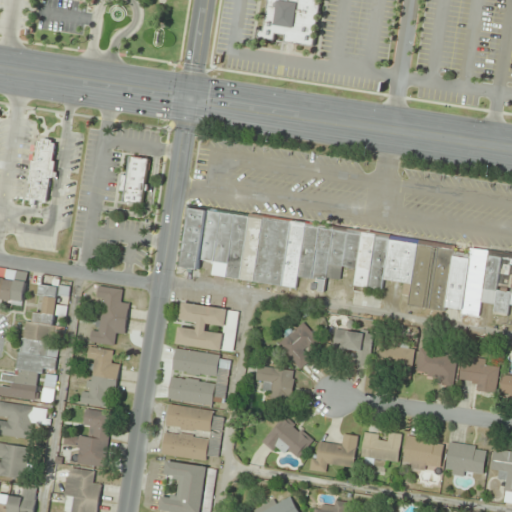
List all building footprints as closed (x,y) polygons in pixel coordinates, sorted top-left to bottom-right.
[(313,46),(319,0),(268,0),(263,31),(259,31),(258,38),(273,40),(275,33),(285,35),(284,42),(313,46)] [(42,139),(52,140),(51,143),(55,143),(53,161),(55,162),(52,179),(50,178),(46,202),(28,199),(31,184),(28,183),(32,161),(35,162),(38,141),(41,142),(42,139)] [(129,156),(148,159),(141,205),(122,202),(124,192),(118,191),(120,175),(127,176),(128,164),(126,164),(127,158),(129,158),(129,156)] [(185,205),(206,208),(198,259),(197,270),(176,266),(184,211),(185,205)] [(206,208),(220,210),(212,261),(198,259),(206,208)] [(220,210),(235,212),(225,277),(210,275),(212,261),(220,210)] [(235,212),(248,214),(238,280),(225,277),(235,212)] [(248,214),(248,213),(263,215),(253,282),(238,280),(248,214)] [(263,215),(291,219),(281,286),(253,282),(263,215)] [(291,219),(305,221),(296,276),(295,288),(281,286),(291,219)] [(305,221),(319,223),(310,279),(296,276),(305,221)] [(319,223),(333,225),(325,277),(323,293),(316,292),(318,282),(315,282),(315,279),(310,279),(319,223)] [(333,225),(346,228),(340,266),(338,279),(325,277),(333,225)] [(346,228),(361,230),(355,268),(340,266),(346,228)] [(361,230),(375,232),(365,293),(351,290),(355,268),(361,230)] [(375,232),(389,234),(389,235),(382,279),(379,295),(365,293),(375,232)] [(389,235),(417,240),(408,296),(400,295),(402,282),(382,279),(389,235)] [(417,240),(436,243),(425,308),(407,305),(408,296),(417,240)] [(436,243),(453,245),(453,250),(444,307),(443,311),(425,308),(436,243)] [(469,252),(470,249),(487,251),(479,302),(477,316),(460,313),(461,309),(469,252)] [(487,251),(487,249),(502,252),(494,304),(479,302),(487,251)] [(453,250),(469,252),(461,309),(444,307),(453,250)] [(502,252),(511,253),(511,279),(508,304),(506,316),(492,314),(494,304),(502,252)] [(0,300),(24,305),(29,273),(0,268),(0,300)] [(0,395),(37,400),(40,374),(46,375),(43,400),(54,401),(63,327),(56,326),(57,317),(67,319),(71,282),(45,279),(40,313),(36,312),(34,323),(25,322),(18,375),(3,372),(0,392),(0,395)] [(98,287),(121,290),(119,303),(127,304),(123,334),(114,332),(112,345),(88,342),(90,330),(97,331),(98,327),(94,327),(95,319),(99,320),(100,312),(96,311),(97,304),(102,305),(102,298),(96,297),(98,287)] [(182,303),(226,310),(224,327),(179,320),(182,303)] [(299,369),(310,359),(302,350),(305,347),(309,351),(319,342),(301,322),(277,344),(299,369)] [(178,327),(222,334),(220,351),(175,344),(178,327)] [(367,366),(351,363),(352,355),(330,351),(333,328),(347,330),(346,331),(359,333),(359,329),(373,331),(367,366)] [(413,348),(376,343),(373,362),(388,364),(388,367),(410,370),(413,348)] [(88,347),(112,351),(110,364),(119,365),(114,395),(105,393),(103,406),(79,403),(81,391),(88,392),(89,388),(85,388),(86,380),(90,381),(91,370),(88,370),(89,363),(92,364),(93,359),(87,358),(88,347)] [(418,347),(430,349),(429,354),(444,356),(445,347),(457,349),(452,387),(439,385),(440,377),(414,374),(418,347)] [(174,349),(219,355),(216,377),(171,370),(174,349)] [(484,365),(498,367),(495,392),(474,389),(475,384),(471,383),(471,381),(457,379),(461,356),(484,359),(484,365)] [(256,365),(294,371),(290,398),(269,395),(269,393),(260,392),(261,381),(254,380),(256,365)] [(501,374),(511,375),(511,396),(507,396),(507,394),(499,392),(501,374)] [(170,377),(214,384),(211,405),(167,399),(170,377)] [(0,434),(34,440),(36,425),(48,426),(51,409),(0,401),(0,434)] [(168,404),(212,411),(209,433),(165,426),(168,404)] [(106,468),(115,414),(84,409),(80,435),(68,433),(66,445),(80,447),(78,464),(106,468)] [(260,442),(282,416),(294,425),(292,427),(298,432),(300,430),(312,440),(297,459),(286,450),(283,454),(275,447),(271,451),(260,442)] [(363,432),(377,434),(376,440),(385,441),(387,432),(400,434),(396,463),(373,459),(372,466),(362,464),(363,457),(359,457),(363,432)] [(164,433),(208,440),(205,460),(161,454),(164,433)] [(318,442),(340,445),(342,434),(357,436),(352,468),(326,464),(325,473),(308,470),(309,459),(315,459),(318,442)] [(403,435),(433,440),(432,443),(442,444),(439,467),(424,465),(423,471),(398,467),(403,435)] [(0,476),(25,481),(31,448),(0,442),(0,476)] [(448,442),(474,446),(474,449),(485,451),(482,474),(463,471),(462,477),(450,475),(451,470),(444,469),(448,442)] [(492,451),(500,452),(500,450),(511,451),(511,492),(503,491),(504,480),(496,479),(497,471),(489,470),(492,451)] [(171,511),(198,511),(206,468),(166,462),(164,475),(180,477),(176,499),(160,497),(158,510),(171,511)] [(63,511),(99,511),(103,485),(94,484),(96,471),(69,468),(63,511)] [(0,511),(35,511),(39,490),(24,488),(22,497),(0,493),(0,488),(1,483),(0,482),(0,511)] [(252,511),(272,499),(275,504),(289,496),(297,511),(252,511)] [(312,511),(345,511),(347,503),(333,501),(333,506),(320,504),(319,510),(313,509),(312,511)]
